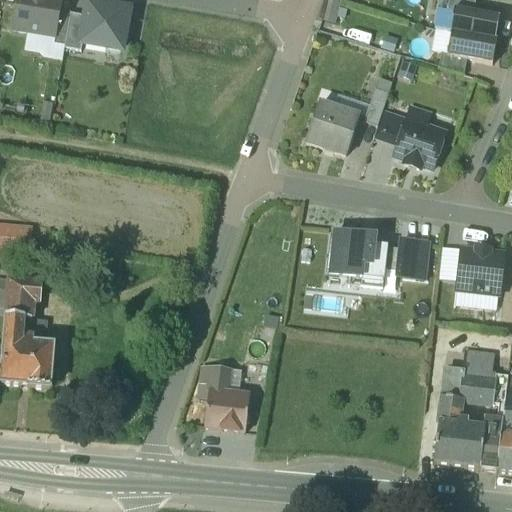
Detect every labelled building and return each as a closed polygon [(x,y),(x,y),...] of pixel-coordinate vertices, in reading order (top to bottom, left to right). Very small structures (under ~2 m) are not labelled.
[(60,4),(34,0),(18,0),(12,34),(53,42),(58,14),(60,4)] [(343,4),(330,0),(322,26),(335,30),(343,4)] [(475,2),(449,1),(446,15),(453,16),(453,14),(473,17),(475,2)] [(87,9),(85,19),(80,50),(84,50),(122,57),(130,17),(87,9)] [(70,16),(58,14),(53,42),(52,50),(63,52),(70,16)] [(473,17),(453,14),(453,16),(449,38),(495,46),(496,46),(494,45),(498,22),(473,17)] [(85,19),(70,16),(63,52),(83,55),(84,50),(80,50),(85,19)] [(495,46),(449,38),(450,38),(446,60),(446,61),(466,65),(491,70),(495,46)] [(466,65),(446,61),(446,60),(440,58),(438,73),(463,81),(466,65)] [(384,108),(371,104),(363,127),(376,131),(381,116),(384,108)] [(357,125),(332,116),(333,114),(318,109),(305,148),(345,161),(357,125)] [(406,125),(381,116),(376,131),(373,140),(398,148),(406,125)] [(444,138),(406,125),(398,148),(393,162),(405,166),(404,169),(419,174),(420,171),(431,175),(444,138)] [(31,233),(0,230),(0,265),(1,253),(29,255),(31,233)] [(361,241),(332,238),(327,279),(361,283),(383,286),(384,276),(387,252),(360,249),(361,241)] [(430,249),(400,246),(399,253),(396,278),(396,282),(426,285),(430,249)] [(399,253),(387,252),(384,276),(396,278),(399,253)] [(457,295),(498,300),(503,258),(462,253),(457,295)] [(383,286),(361,283),(360,292),(383,295),(383,286)] [(8,286),(0,285),(0,305),(7,306),(8,286)] [(39,288),(8,286),(7,306),(32,308),(37,308),(39,288)] [(32,308),(7,306),(0,382),(0,389),(27,392),(27,393),(49,395),(49,393),(52,351),(33,349),(35,324),(31,324),(32,308)] [(461,376),(444,374),(441,402),(440,402),(440,407),(459,410),(459,405),(492,409),(495,386),(494,386),(490,386),(493,359),(464,355),(461,376)] [(211,371),(202,370),(200,388),(209,389),(211,371)] [(229,373),(211,371),(209,389),(208,397),(226,399),(229,373)] [(507,381),(494,379),(494,386),(495,386),(492,409),(503,410),(506,393),(507,381)] [(511,393),(506,393),(503,410),(501,426),(500,440),(511,441),(511,393)] [(226,399),(208,397),(204,433),(244,437),(248,401),(226,399)] [(467,426),(457,425),(459,410),(440,407),(432,470),(495,477),(500,440),(501,426),(483,424),(482,435),(466,433),(467,426)] [(511,441),(500,440),(495,477),(511,478),(511,441)]
